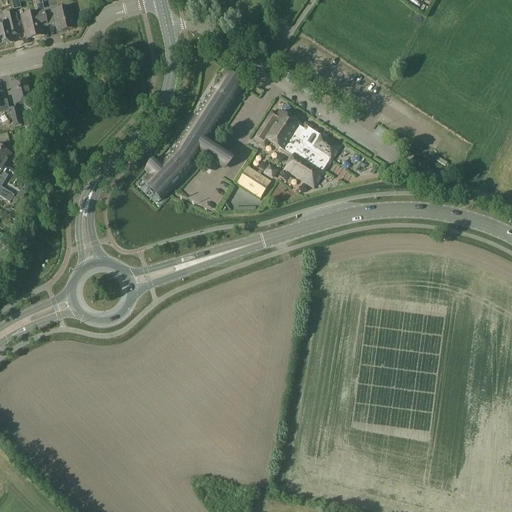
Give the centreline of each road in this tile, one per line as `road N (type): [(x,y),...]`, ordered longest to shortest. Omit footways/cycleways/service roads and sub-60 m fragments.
road 1 (secondary): [(511,235),(442,212),(385,210),(191,263)]
road 2 (unclassified): [(166,27),(192,24),(209,33),(406,163)]
road 3 (tertiary): [(85,205),(166,94),(166,27)]
road 4 (residential): [(0,67),(82,45),(112,11),(158,0)]
